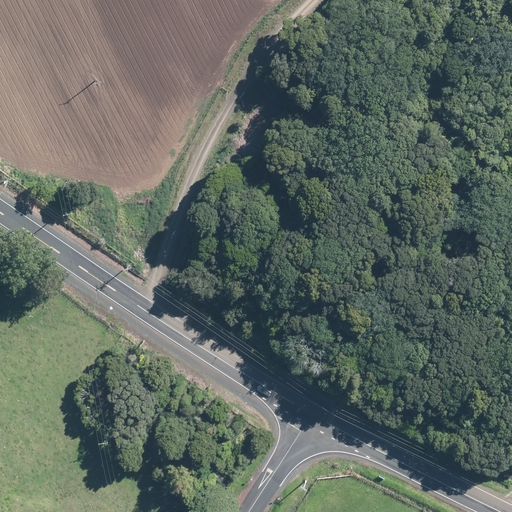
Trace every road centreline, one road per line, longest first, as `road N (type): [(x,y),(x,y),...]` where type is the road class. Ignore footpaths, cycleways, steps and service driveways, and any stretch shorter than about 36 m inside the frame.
road 1 (tertiary): [(311,414),(0,215)]
road 2 (tertiary): [(498,511),(311,414)]
